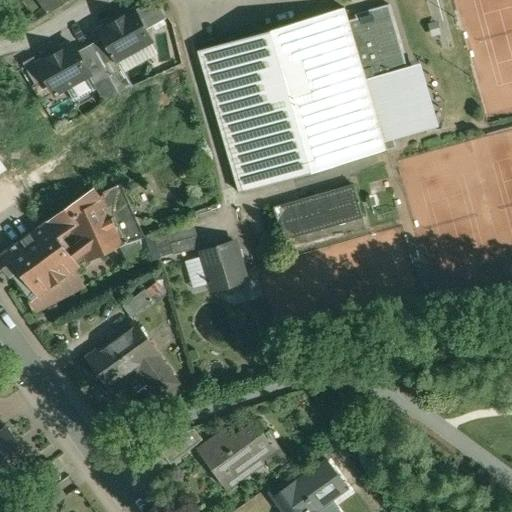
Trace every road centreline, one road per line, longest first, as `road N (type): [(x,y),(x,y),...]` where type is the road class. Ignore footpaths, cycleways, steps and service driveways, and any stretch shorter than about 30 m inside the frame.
road 1 (tertiary): [(135,511),(0,326)]
road 2 (unknown): [(186,0),(193,70),(227,186)]
